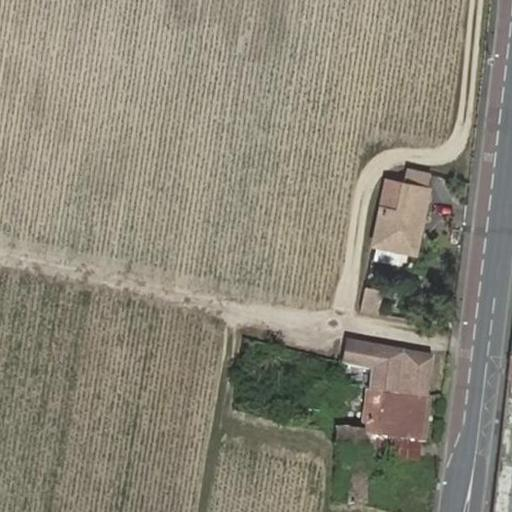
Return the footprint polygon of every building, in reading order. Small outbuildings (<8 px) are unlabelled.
[(412,251),(427,172),(402,167),(399,182),(394,208),(377,205),(370,243),(371,243),(396,248),(412,251)] [(394,208),(399,182),(382,179),(377,205),(394,208)] [(393,264),(396,248),(371,243),(368,259),(393,264)] [(373,312),(378,287),(361,284),(356,309),(373,312)] [(450,327),(453,308),(428,305),(426,322),(450,327)] [(364,382),(422,393),(427,356),(344,340),(341,358),(366,363),(364,382)] [(248,369),(237,367),(236,379),(246,380),(248,369)] [(414,458),(422,393),(364,382),(359,425),(357,439),(361,439),(361,452),(414,458)] [(328,502),(360,504),(361,452),(361,439),(357,439),(330,438),(328,502)]
